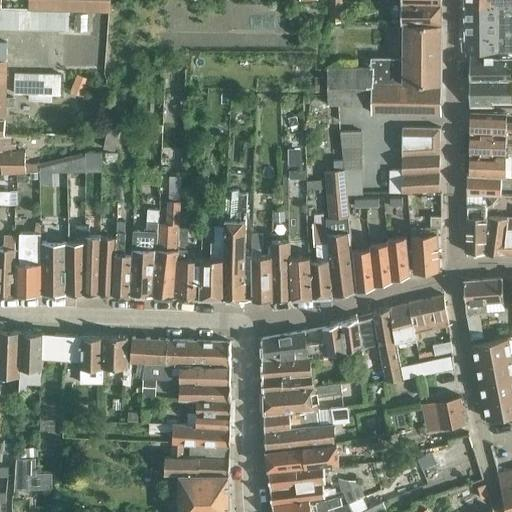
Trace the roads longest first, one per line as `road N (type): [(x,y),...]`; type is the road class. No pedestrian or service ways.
road 1 (residential): [(452,263),(454,0)]
road 2 (residential): [(0,311),(242,325)]
road 3 (residential): [(242,325),(451,278),(452,263)]
road 4 (residential): [(251,511),(242,325)]
